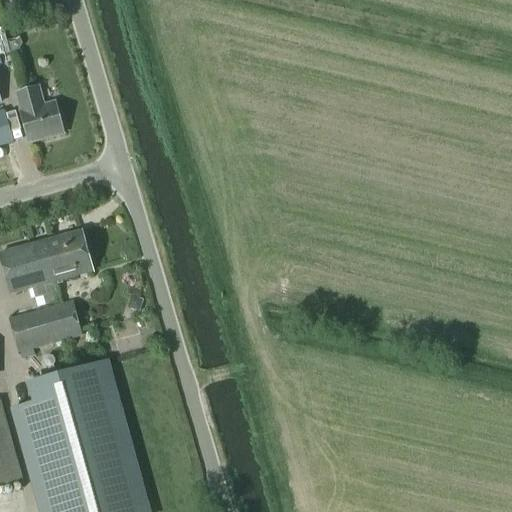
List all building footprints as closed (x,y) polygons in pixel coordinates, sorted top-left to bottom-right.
[(10,56),(18,54),(22,48),(19,39),(6,43),(10,56)] [(38,89),(16,95),(29,144),(62,135),(54,104),(43,107),(38,89)] [(3,111),(0,112),(0,146),(12,143),(5,119),(3,111)] [(80,235),(0,256),(0,261),(10,298),(87,277),(92,276),(80,235)] [(139,315),(142,304),(132,301),(128,312),(139,315)] [(13,357),(77,340),(68,307),(4,325),(13,357)] [(41,511),(150,511),(109,362),(27,385),(32,405),(13,411),(41,511)] [(0,487),(15,484),(0,426),(0,487)]
